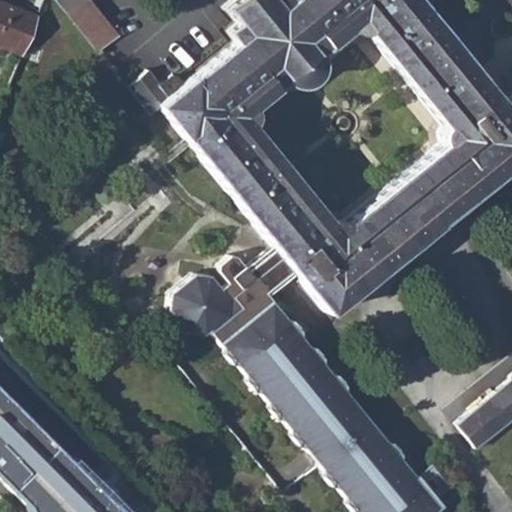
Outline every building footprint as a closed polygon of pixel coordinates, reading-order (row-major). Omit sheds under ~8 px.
[(337,498),(349,511),(429,511),(429,509),(435,504),(422,487),(418,487),(395,458),(396,455),(386,443),(382,443),(339,391),(340,386),(317,364),(319,360),(309,348),(304,347),(286,320),(282,319),(261,293),(288,272),(321,313),(511,157),(511,81),(493,97),(415,0),(226,0),(218,7),(221,11),(224,10),(234,23),(224,31),(232,41),(180,83),(171,74),(157,84),(89,0),(56,0),(146,113),(154,106),(266,244),(239,266),(230,254),(224,252),(211,262),(211,269),(221,281),(214,287),(204,275),(188,271),(164,291),(162,307),(181,329),(196,333),(203,328),(219,347),(218,351),(241,374),(240,378),(262,400),(262,406),(273,418),(276,418),(285,428),(283,431),(318,469),(316,473),(327,485),(330,485),(338,495),(337,498)] [(0,47),(21,56),(36,18),(0,3),(0,47)] [(511,416),(511,371),(507,375),(508,377),(452,423),(470,449),(511,416)] [(0,482),(29,511),(116,511),(83,479),(0,395),(0,482)] [(83,479),(116,511),(151,511),(101,461),(83,479)]
